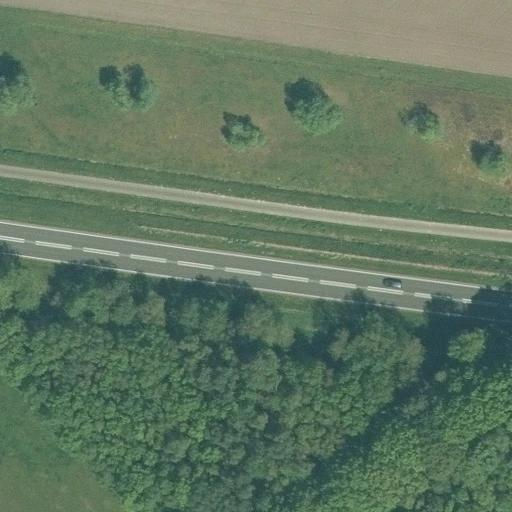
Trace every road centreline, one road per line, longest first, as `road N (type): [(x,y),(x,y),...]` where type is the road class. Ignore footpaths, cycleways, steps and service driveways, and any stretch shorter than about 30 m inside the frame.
road 1 (trunk): [(511,306),(0,238)]
road 2 (unclassified): [(511,235),(0,170)]
